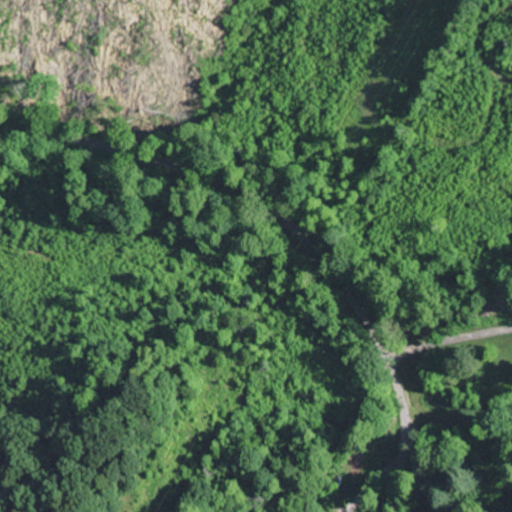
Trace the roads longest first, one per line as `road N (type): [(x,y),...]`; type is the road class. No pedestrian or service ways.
road 1 (residential): [(0,143),(48,134),(116,148),(224,180),(281,218),(352,305),(394,386),(402,437),(391,511)]
road 2 (residential): [(396,484),(446,456),(511,450)]
